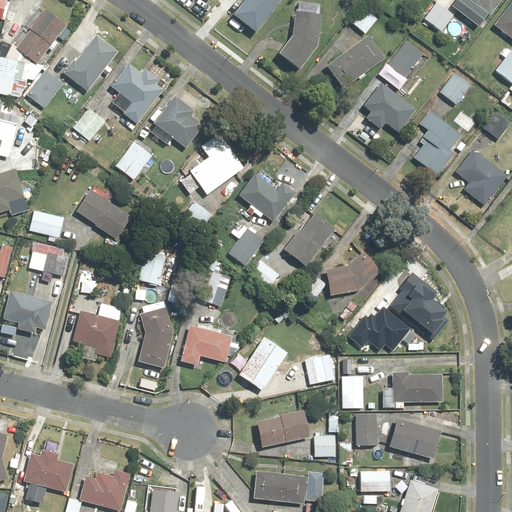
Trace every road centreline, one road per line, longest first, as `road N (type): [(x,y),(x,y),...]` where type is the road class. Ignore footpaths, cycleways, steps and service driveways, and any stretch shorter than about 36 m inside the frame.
road 1 (residential): [(486,511),(488,337),(449,254),(416,220),(126,0)]
road 2 (residential): [(196,429),(0,379)]
